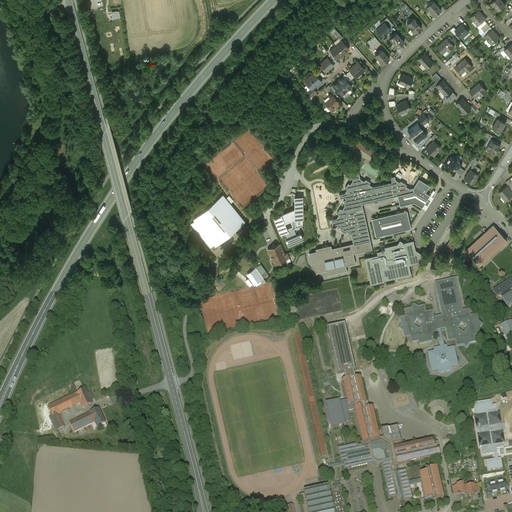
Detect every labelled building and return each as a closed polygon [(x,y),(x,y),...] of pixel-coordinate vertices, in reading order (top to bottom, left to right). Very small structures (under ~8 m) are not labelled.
[(441,10),(433,0),(426,6),(434,15),(441,10)] [(506,4),(501,0),(493,0),(491,2),(499,10),(506,4)] [(407,5),(402,9),(406,14),(410,10),(407,5)] [(478,10),(470,17),(471,17),(478,25),(477,25),(478,26),(486,18),(478,10)] [(421,27),(413,17),(407,23),(415,32),(421,27)] [(390,29),(384,22),(376,29),(382,36),(390,29)] [(486,22),(480,27),(484,32),(485,31),(490,27),(486,22)] [(487,33),(484,36),(492,44),(491,44),(500,37),(492,29),(487,33)] [(343,37),(337,31),(334,33),(340,40),(343,37)] [(404,42),(396,32),(390,38),(398,47),(404,42)] [(447,38),(437,47),(443,53),(448,49),(450,50),(454,47),(452,45),(453,44),(447,38)] [(371,41),(369,39),(366,42),(371,48),(374,45),(371,41)] [(349,48),(341,40),(336,45),(343,53),(349,48)] [(343,53),(336,45),(330,50),(337,58),(343,53)] [(390,58),(382,49),(375,55),(383,64),(390,58)] [(433,63),(424,53),(418,59),(426,69),(433,63)] [(327,58),(324,60),(323,62),(321,64),(321,65),(326,71),(331,67),(330,66),(333,64),(327,58)] [(466,58),(456,67),(461,74),(467,69),(471,65),(466,58)] [(355,66),(350,70),(355,76),(359,73),(360,73),(363,71),(363,69),(364,69),(358,62),(354,65),(355,66)] [(355,76),(350,70),(345,74),(351,80),(355,76)] [(321,81),(314,72),(304,80),(310,88),(312,89),(313,88),(321,81)] [(413,78),(402,74),(398,82),(408,87),(413,78)] [(351,86),(343,76),(340,78),(337,80),(346,90),(351,86)] [(346,90),(337,80),(335,82),(335,83),(333,85),(341,95),(346,90)] [(451,90),(442,80),(438,84),(436,86),(445,95),(451,90)] [(436,81),(429,88),(431,90),(433,87),(434,87),(436,86),(438,84),(436,81)] [(479,82),(469,91),(475,98),(481,93),(485,89),(479,82)] [(333,96),(325,103),(330,110),(331,109),(332,109),(335,107),(335,105),(339,102),(335,99),(333,96)] [(462,98),(456,103),(465,113),(471,108),(462,98)] [(406,100),(396,105),(400,114),(410,109),(406,100)] [(500,114),(491,109),(489,112),(493,115),(494,114),(499,117),(498,118),(499,117),(500,114)] [(423,113),(417,117),(423,124),(430,118),(431,119),(433,117),(428,113),(426,115),(423,113)] [(498,118),(492,128),(496,130),(495,133),(498,135),(500,135),(500,133),(500,132),(506,122),(498,118)] [(423,130),(417,123),(408,130),(414,138),(423,130)] [(501,145),(491,139),(486,148),(496,153),(501,145)] [(358,140),(355,145),(372,156),(376,152),(358,140)] [(440,148),(433,141),(425,149),(433,156),(440,148)] [(459,162),(451,156),(444,165),(452,171),(459,162)] [(478,161),(473,158),(470,163),(475,166),(478,161)] [(478,174),(470,169),(464,179),(472,184),(478,174)] [(373,186),(369,184),(370,182),(365,179),(364,181),(360,178),(359,173),(351,175),(352,180),(350,184),(348,183),(345,187),(347,189),(344,193),(339,194),(340,198),(346,197),(347,199),(343,200),(344,205),(342,209),(340,208),(337,213),(339,214),(336,218),(331,219),(333,227),(338,225),(342,228),(341,230),(345,233),(347,231),(351,234),(353,243),(353,245),(370,241),(362,204),(392,197),(391,190),(390,190),(389,183),(373,186)] [(409,189),(405,186),(406,185),(400,181),(399,182),(395,180),(395,176),(390,177),(392,182),(389,183),(390,190),(391,190),(392,197),(397,196),(399,206),(414,203),(422,208),(425,204),(427,205),(430,201),(427,200),(430,195),(425,192),(429,186),(419,179),(413,188),(409,189)] [(511,195),(511,192),(507,186),(499,192),(502,196),(503,196),(506,200),(511,195)] [(244,221),(222,194),(193,218),(195,220),(191,223),(196,229),(210,247),(214,244),(215,245),(244,221)] [(292,210),(286,213),(281,215),(280,214),(274,217),(280,233),(285,231),(287,238),(286,239),(288,245),(302,239),(300,233),(296,234),(293,228),(295,228),(295,227),(295,219),(302,219),(302,197),(294,197),(295,209),(292,210)] [(407,210),(371,218),(375,236),(411,229),(407,210)] [(493,225),(465,250),(479,266),(507,240),(493,225)] [(397,244),(384,247),(385,249),(376,251),(377,254),(364,257),(370,284),(384,281),(383,281),(396,278),(396,279),(411,275),(409,265),(422,262),(421,259),(423,255),(415,250),(413,240),(404,242),(400,240),(397,244)] [(353,243),(331,248),(331,245),(315,248),(316,251),(309,252),(311,263),(313,262),(316,273),(317,273),(316,272),(320,271),(321,272),(321,271),(325,270),(327,276),(327,275),(331,274),(332,274),(336,273),(337,273),(337,272),(341,271),(341,272),(342,272),(342,271),(346,270),(346,272),(347,272),(346,265),(355,263),(353,253),(372,249),(370,241),(353,245),(353,243)] [(280,244),(267,249),(268,249),(275,264),(289,258),(287,253),(285,254),(284,251),(283,251),(280,244)] [(260,280),(253,270),(247,274),(249,277),(251,276),(255,281),(258,278),(259,280),(260,280)] [(444,346),(440,329),(445,329),(448,342),(455,340),(456,346),(463,345),(467,348),(470,344),(476,342),(475,336),(481,334),(479,326),(482,323),(477,321),(477,314),(470,316),(469,309),(462,310),(455,278),(434,283),(441,315),(433,317),(432,310),(425,312),(424,306),(417,307),(413,304),(411,308),(404,310),(405,316),(399,318),(400,324),(398,328),(403,331),(403,338),(410,337),(411,342),(418,341),(418,344),(432,341),(432,338),(438,337),(440,347),(433,348),(434,351),(427,352),(432,371),(438,370),(439,373),(452,370),(451,367),(458,365),(453,347),(447,348),(446,346),(444,346)] [(511,304),(511,279),(493,293),(497,300),(501,298),(506,306),(509,304),(511,306),(511,304)] [(321,307),(322,313),(334,310),(333,302),(340,300),(338,295),(288,304),(291,319),(317,314),(316,308),(321,307)] [(511,322),(511,321),(501,325),(507,339),(508,339),(509,339),(511,338),(511,337),(511,322)] [(315,339),(307,341),(316,379),(324,377),(315,339)] [(362,407),(365,406),(364,403),(366,402),(361,377),(350,379),(350,378),(342,380),(342,382),(342,384),(344,384),(347,400),(348,405),(353,404),(353,408),(362,406),(362,407)] [(87,391),(76,396),(81,405),(83,410),(93,405),(87,391)] [(76,396),(49,408),(52,416),(53,418),(59,415),(81,405),(76,396)] [(348,405),(347,400),(339,402),(339,401),(327,403),(332,427),(344,425),(344,423),(350,422),(348,412),(354,411),(354,410),(353,408),(353,404),(348,405)] [(487,472),(502,469),(501,459),(498,460),(496,449),(503,448),(502,444),(504,444),(502,433),(501,433),(499,425),(501,424),(499,414),(497,414),(496,405),(492,406),(491,400),(473,403),(476,418),(474,418),(476,428),(478,428),(479,437),(478,437),(479,448),(481,447),(482,456),(494,454),(495,460),(485,462),(487,472)] [(366,406),(365,406),(362,407),(362,406),(353,408),(354,410),(354,411),(353,412),(355,412),(361,443),(360,443),(360,445),(357,446),(357,444),(337,448),(340,463),(343,462),(344,469),(370,464),(370,463),(371,462),(375,466),(381,465),(388,498),(399,495),(400,501),(412,499),(409,484),(408,481),(406,470),(397,471),(396,467),(398,467),(397,465),(435,456),(436,458),(438,458),(440,455),(438,448),(437,448),(436,444),(433,444),(432,438),(400,445),(399,440),(389,442),(385,440),(384,433),(385,433),(384,429),(378,431),(373,407),(367,408),(366,406)] [(106,424),(100,411),(91,415),(95,424),(97,428),(106,424)] [(64,427),(59,415),(53,418),(52,416),(50,418),(56,431),(64,427)] [(91,415),(71,424),(75,433),(92,425),(95,424),(91,415)] [(120,434),(118,434),(117,435),(116,436),(115,436),(115,437),(114,437),(114,438),(114,439),(114,440),(114,441),(114,442),(114,443),(115,444),(115,445),(116,446),(117,446),(117,447),(118,447),(119,447),(120,447),(122,447),(123,447),(124,446),(125,445),(126,444),(126,443),(127,442),(127,441),(127,440),(126,439),(126,438),(126,437),(125,436),(124,436),(124,435),(123,435),(122,434),(120,434)] [(426,472),(419,473),(420,479),(408,481),(409,484),(421,482),(424,498),(431,497),(432,500),(435,498),(443,496),(437,466),(425,468),(426,472)] [(504,481),(488,485),(490,496),(506,492),(504,481)] [(456,485),(455,486),(457,493),(460,492),(460,494),(466,493),(467,496),(474,495),(473,492),(476,491),(474,485),(474,483),(464,486),(463,482),(456,484),(456,485)] [(332,484),(304,490),(304,494),(299,495),(303,511),(346,511),(340,485),(333,487),(332,484)]
